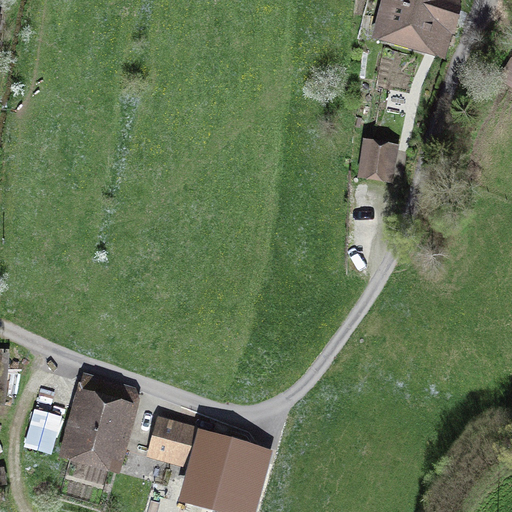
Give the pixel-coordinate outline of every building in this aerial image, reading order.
[(395,0),(388,31),(444,46),(452,29),(453,29),(460,4),(459,0),(395,0)] [(384,175),(389,148),(372,145),(367,172),(384,175)] [(9,347),(0,347),(0,384),(10,385),(9,347)] [(131,390),(92,379),(72,451),(112,462),(131,390)] [(52,454),(63,415),(35,407),(24,446),(52,454)] [(200,435),(161,424),(153,454),(192,465),(200,435)]
